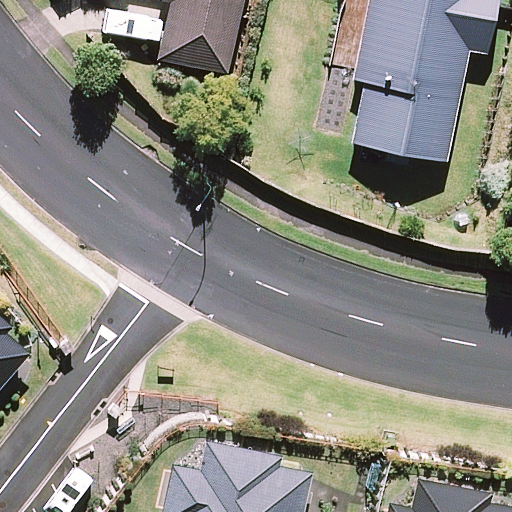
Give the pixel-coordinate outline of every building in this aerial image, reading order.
[(238,0),(167,0),(155,59),(223,73),(238,0)] [(360,0),(346,74),(359,76),(346,141),(441,159),(462,50),(479,53),(489,0),(360,0)] [(0,394),(31,362),(0,333),(0,394)] [(298,511),(307,473),(269,464),(271,453),(205,438),(198,467),(170,461),(158,511),(298,511)] [(511,511),(511,506),(476,499),(478,487),(412,473),(405,502),(377,496),(373,511),(511,511)]
